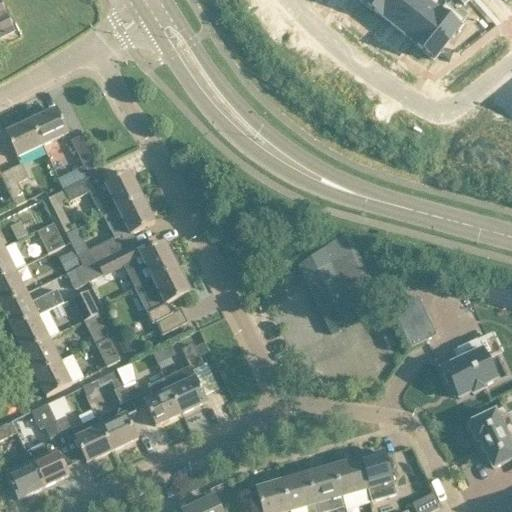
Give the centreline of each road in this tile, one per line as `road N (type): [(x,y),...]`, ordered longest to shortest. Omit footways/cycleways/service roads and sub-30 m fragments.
road 1 (residential): [(294,404),(274,386),(145,131),(92,47)]
road 2 (tertiary): [(145,16),(198,96),(250,152),(294,179),(376,200)]
road 3 (tertiary): [(376,200),(241,108),(168,3)]
road 4 (residential): [(511,61),(462,103),(444,111),(421,107),(335,47),(286,0)]
road 5 (residential): [(69,511),(294,404)]
road 6 (residential): [(457,511),(420,431),(407,420),(294,404)]
road 7 (tertiary): [(511,239),(376,200)]
